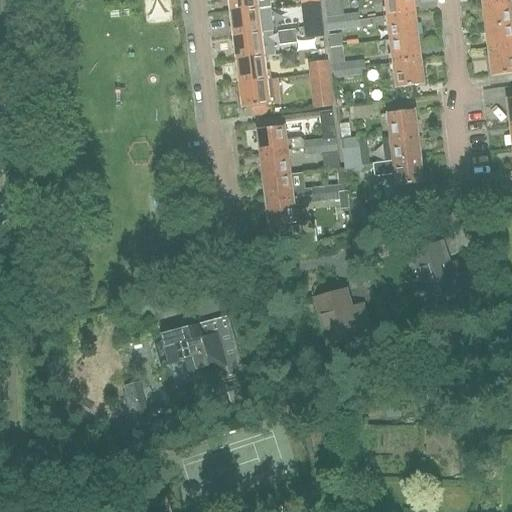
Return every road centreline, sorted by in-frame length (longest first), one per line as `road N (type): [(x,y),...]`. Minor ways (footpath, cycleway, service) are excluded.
road 1 (residential): [(231,227),(196,0)]
road 2 (residential): [(459,191),(449,0)]
